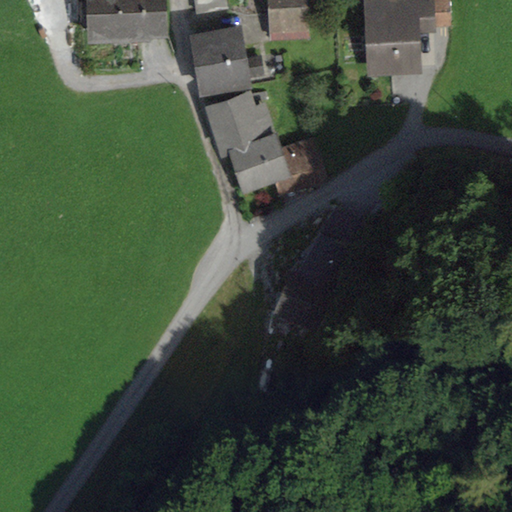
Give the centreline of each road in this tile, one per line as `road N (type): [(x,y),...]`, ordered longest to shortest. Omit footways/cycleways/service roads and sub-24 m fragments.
road 1 (track): [(61,511),(241,241),(395,150),(454,134),(511,145)]
road 2 (track): [(241,241),(189,70),(183,0)]
